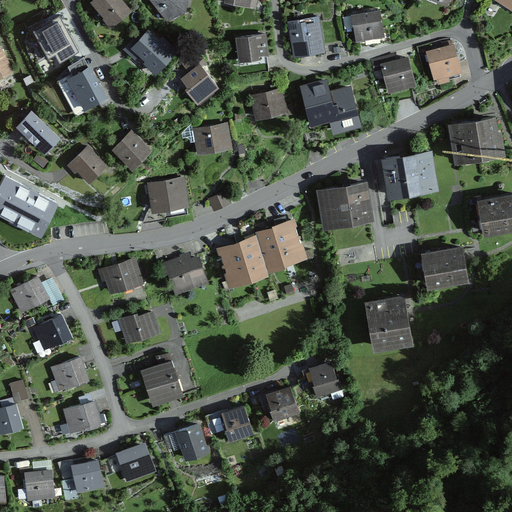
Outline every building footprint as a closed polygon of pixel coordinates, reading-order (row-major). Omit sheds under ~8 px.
[(122,0),(89,0),(101,16),(100,17),(107,27),(130,9),(122,0)] [(184,6),(184,0),(149,0),(165,20),(184,6)] [(254,0),(221,0),(221,1),(253,8),(254,0)] [(511,0),(496,0),(511,9),(511,0)] [(381,33),(376,8),(347,13),(352,41),(355,40),(356,45),(385,40),(384,32),(381,33)] [(323,48),(316,13),(284,19),(290,55),(323,48)] [(56,54),(60,63),(78,54),(60,16),(33,29),(47,58),(56,54)] [(153,72),(173,51),(159,38),(157,40),(146,29),(138,39),(134,35),(121,48),(133,60),(136,56),(153,72)] [(266,54),(263,31),(231,36),(235,61),(257,58),(257,55),(266,54)] [(458,70),(449,38),(437,42),(438,45),(422,49),(430,78),(433,78),(434,83),(446,80),(444,74),(458,70)] [(11,69),(0,47),(0,86),(13,79),(8,70),(11,69)] [(197,102),(217,86),(196,61),(200,58),(195,52),(190,57),(187,54),(177,62),(185,71),(179,77),(189,89),(187,91),(197,102)] [(370,70),(377,67),(384,91),(412,84),(404,54),(391,58),(390,53),(367,59),(370,70)] [(105,97),(87,65),(85,66),(80,56),(65,65),(70,74),(64,77),(82,109),(105,97)] [(358,122),(346,84),(327,90),(323,76),(296,85),(308,123),(327,117),(331,130),(358,122)] [(286,110),(279,85),(247,93),(253,118),(286,110)] [(42,150),(56,135),(29,109),(15,124),(22,131),(19,135),(27,142),(30,139),(42,150)] [(500,149),(492,110),(444,119),(452,159),(500,149)] [(229,146),(224,120),(188,127),(193,153),(229,146)] [(129,168),(148,149),(127,129),(108,148),(129,168)] [(86,182),(104,165),(84,144),(64,163),(72,172),(74,170),(86,182)] [(435,185),(427,144),(377,153),(384,193),(435,185)] [(244,153),(242,145),(235,146),(237,155),(244,153)] [(43,167),(49,160),(39,151),(33,158),(43,167)] [(370,205),(364,174),(312,184),(320,224),(372,213),(370,205)] [(186,205),(180,175),(143,182),(150,211),(159,209),(161,219),(183,214),(182,206),(186,205)] [(0,211),(41,233),(57,202),(6,176),(0,186),(0,211)] [(258,184),(256,178),(246,180),(247,187),(258,184)] [(511,225),(511,187),(475,195),(482,231),(511,225)] [(213,210),(230,201),(224,188),(206,197),(213,210)] [(251,229),(264,265),(304,251),(290,212),(268,220),(268,221),(251,227),(251,229)] [(264,265),(251,229),(211,243),(225,282),(265,267),(264,265)] [(467,277),(460,240),(420,247),(419,247),(419,251),(425,284),(467,277)] [(206,277),(196,251),(187,254),(185,249),(158,259),(161,269),(165,268),(172,289),(206,277)] [(146,274),(141,258),(136,260),(133,252),(95,265),(100,277),(103,276),(108,289),(142,278),(141,276),(146,274)] [(41,278),(37,270),(8,285),(21,308),(48,293),(52,301),(64,295),(51,272),(41,278)] [(411,340),(402,289),(362,296),(371,347),(411,340)] [(158,327),(150,304),(135,309),(135,306),(115,313),(124,338),(158,327)] [(71,334),(60,311),(30,325),(41,348),(71,334)] [(175,374),(166,348),(152,352),(155,360),(137,366),(144,385),(175,374)] [(90,375),(81,351),(50,362),(55,376),(51,377),(55,388),(90,375)] [(339,387),(329,358),(306,366),(312,383),(310,383),(314,395),(339,387)] [(175,374),(144,385),(150,402),(181,392),(175,374)] [(15,400),(16,400),(28,396),(23,378),(10,381),(15,400)] [(299,411),(290,382),(265,391),(271,406),(269,407),(273,419),(299,411)] [(99,409),(95,394),(62,404),(66,418),(60,420),(63,430),(101,419),(105,417),(102,408),(99,409)] [(0,432),(24,425),(16,400),(15,400),(0,404),(0,432)] [(253,434),(243,404),(221,412),(221,411),(204,416),(210,435),(225,431),(228,442),(253,434)] [(208,450),(198,419),(173,427),(183,458),(208,450)] [(155,469),(145,441),(118,450),(129,478),(155,469)] [(106,485),(99,456),(73,462),(72,458),(58,461),(64,479),(75,477),(77,491),(106,485)] [(56,495),(51,457),(32,459),(33,468),(24,469),(25,477),(23,478),(24,485),(26,485),(28,499),(31,499),(32,506),(41,505),(41,497),(56,495)] [(213,473),(197,480),(202,491),(217,484),(213,473)]
